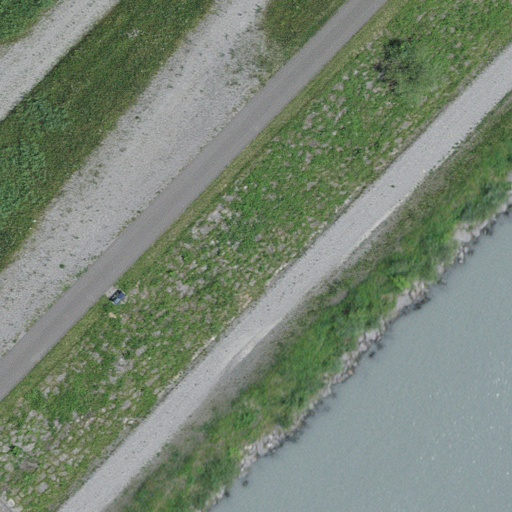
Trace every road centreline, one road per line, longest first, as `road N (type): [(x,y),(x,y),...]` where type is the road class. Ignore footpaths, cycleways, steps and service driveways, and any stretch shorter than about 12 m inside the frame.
road 1 (track): [(83,511),(511,73)]
road 2 (track): [(373,0),(0,386)]
road 3 (track): [(237,0),(32,266),(0,330)]
road 4 (track): [(85,0),(0,92)]
